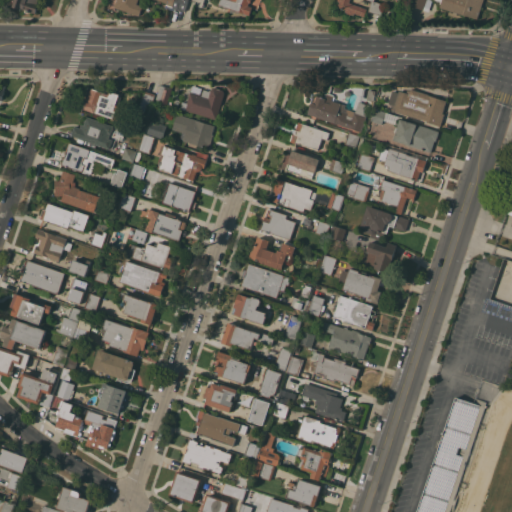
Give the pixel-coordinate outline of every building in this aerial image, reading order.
[(38,0),(38,2),(39,3),(36,13),(31,11),(30,13),(27,12),(28,10),(22,8),(22,9),(13,6),(15,0),(38,0)] [(117,0),(168,0),(168,2),(162,0),(138,0),(138,3),(143,5),(140,15),(115,7),(117,0)] [(188,0),(185,11),(173,7),(173,5),(168,4),(169,0),(188,0)] [(251,0),(251,2),(250,2),(249,5),(253,6),(250,15),(219,5),(220,0),(251,0)] [(374,0),(385,4),(382,15),(369,11),(372,1),(369,0),(349,0),(349,2),(367,8),(364,16),(355,13),(354,14),(352,15),(349,14),(345,11),(346,9),(338,7),(340,1),(338,0),(374,0)] [(409,5),(410,0),(432,0),(429,12),(409,5)] [(483,0),(477,19),(440,7),(441,3),(440,3),(440,1),(437,0),(483,0)] [(167,105),(156,102),(162,85),(165,86),(165,85),(173,88),(167,105)] [(83,108),(85,99),(88,100),(92,88),(93,88),(93,87),(99,89),(98,90),(109,94),(110,91),(120,94),(119,95),(121,95),(119,99),(120,100),(119,104),(116,104),(116,105),(118,106),(117,109),(115,109),(114,110),(116,110),(114,118),(83,108)] [(181,108),(183,101),(187,102),(191,91),(202,95),(204,89),(209,91),(210,90),(211,90),(211,89),(213,87),(215,87),(222,89),(224,90),(224,92),(224,93),(217,119),(181,108)] [(400,90),(409,93),(410,88),(429,94),(447,100),(443,113),(445,113),(441,126),(428,122),(428,121),(393,110),(400,90)] [(369,89),(376,91),(374,100),(367,99),(369,89)] [(141,101),(145,90),(156,94),(152,105),(141,101)] [(370,105),(366,116),(367,116),(365,120),(366,121),(365,125),(364,124),(360,135),(334,126),(335,122),(326,119),(326,120),(324,119),(319,117),(319,118),(317,117),(317,116),(308,113),(308,112),(306,111),(308,106),(310,107),(312,102),(313,102),(315,96),(317,96),(317,95),(324,97),(326,93),(327,94),(328,92),(334,94),(333,96),(335,96),(334,99),(333,99),(332,100),(341,103),(341,102),(346,104),(345,108),(356,111),(359,101),(370,105)] [(371,120),(375,108),(386,112),(382,124),(371,120)] [(215,125),(212,134),(214,134),(210,145),(209,145),(208,148),(183,140),(185,135),(183,135),(185,132),(173,128),(175,122),(169,120),(172,112),(215,125)] [(71,135),(75,125),(80,127),(82,124),(84,124),(87,116),(114,125),(109,137),(113,139),(110,148),(71,135)] [(439,131),(436,140),(435,140),(431,152),(394,139),(397,131),(395,131),(396,127),(398,127),(401,118),(439,131)] [(151,120),(167,125),(163,138),(147,133),(151,120)] [(313,126),(314,124),(318,126),(317,128),(330,132),(327,139),(322,137),(318,149),(301,143),(301,144),(298,143),(299,142),(296,141),(295,142),(291,141),(291,139),(292,134),(293,134),(295,129),(296,129),(297,127),(296,126),(297,123),(298,123),(299,122),(313,126)] [(345,144),(346,142),(344,142),(347,132),(349,133),(349,132),(360,135),(356,147),(345,144)] [(139,150),(145,134),(155,137),(150,153),(139,150)] [(90,149),(90,150),(115,159),(112,167),(96,161),(91,173),(87,172),(87,173),(68,166),(68,167),(66,166),(66,165),(62,164),(64,157),(65,157),(68,149),(67,148),(69,142),(90,149)] [(191,179),(190,180),(187,179),(187,178),(158,168),(160,163),(158,163),(161,155),(162,155),(162,153),(158,152),(161,144),(165,145),(193,155),(195,150),(209,154),(204,168),(202,167),(202,169),(201,170),(199,171),(197,171),(197,172),(198,172),(195,179),(194,179),(194,180),(191,179)] [(134,160),(134,161),(122,157),(126,146),(137,150),(142,152),(139,161),(134,160)] [(407,153),(407,152),(410,153),(410,155),(427,160),(423,171),(425,172),(422,181),(414,178),(414,179),(411,178),(411,177),(388,170),(392,160),(386,158),(390,148),(407,153)] [(320,159),(315,172),(313,171),(311,178),(281,167),(284,159),(286,153),(291,154),(293,149),(320,159)] [(375,157),(370,171),(355,166),(358,158),(360,158),(362,152),(375,157)] [(342,173),(330,169),(333,158),(345,163),(342,173)] [(145,166),(142,178),(131,174),(135,163),(145,166)] [(128,171),(122,189),(111,185),(115,171),(118,172),(119,168),(128,171)] [(61,200),(63,195),(55,195),(55,180),(60,180),(63,170),(75,174),(73,181),(75,181),(75,186),(80,188),(80,189),(100,196),(94,212),(61,200)] [(511,212),(500,208),(511,173),(511,212)] [(281,203),(280,204),(278,203),(278,202),(274,200),(277,192),(274,191),(278,178),(303,186),(313,189),(313,191),(318,192),(315,200),(311,210),(305,207),(304,211),(281,203)] [(354,197),(354,195),(347,193),(352,178),(359,180),(361,181),(360,183),(370,187),(368,191),(369,191),(366,201),(354,197)] [(406,186),(417,189),(414,201),(412,200),(413,198),(407,196),(401,213),(396,212),(398,206),(381,200),(382,199),(380,199),(381,197),(375,195),(378,187),(380,188),(383,179),(406,186)] [(186,210),(186,211),(184,210),(184,209),(163,202),(170,182),(179,185),(180,183),(182,184),(181,186),(196,191),(196,193),(197,193),(196,198),(194,197),(193,200),(197,201),(194,209),(192,208),(191,211),(190,210),(190,211),(186,210)] [(340,210),(328,206),(333,191),(345,195),(340,210)] [(120,207),(124,193),(136,196),(131,211),(120,207)] [(73,211),(74,209),(90,215),(84,231),(69,226),(68,228),(49,221),(49,222),(46,221),(47,220),(41,218),(44,209),(45,210),(48,202),(73,211)] [(368,205),(410,219),(406,231),(394,227),(394,226),(390,225),(387,233),(382,231),(380,236),(385,238),(384,241),(370,236),(371,233),(362,230),(363,227),(361,226),(368,205)] [(152,231),(152,232),(145,229),(149,219),(140,216),(143,209),(147,211),(148,208),(152,209),(159,211),(159,212),(166,215),(166,212),(176,215),(175,218),(178,219),(178,217),(180,218),(180,219),(186,222),(187,224),(186,227),(184,230),(183,230),(182,234),(182,236),(181,239),(180,240),(152,231)] [(261,229),(268,208),(288,214),(286,218),(296,221),(290,239),(261,229)] [(118,211),(128,215),(126,223),(115,220),(118,211)] [(319,220),(331,224),(327,236),(315,232),(319,220)] [(343,241),(332,237),(336,225),(347,229),(343,241)] [(44,230),(44,229),(46,230),(46,231),(56,235),(56,234),(67,238),(66,241),(72,243),(70,250),(64,248),(59,261),(49,257),(49,259),(46,258),(47,256),(34,252),(37,245),(39,245),(41,239),(36,237),(39,228),(44,230)] [(133,239),(137,228),(148,232),(144,243),(133,239)] [(94,232),(102,234),(103,231),(107,232),(102,247),(90,243),(94,232)] [(263,262),(263,263),(261,262),(262,262),(256,260),(256,259),(254,259),(254,258),(250,256),(252,251),(253,251),(255,246),(254,246),(255,245),(255,246),(256,243),(256,241),(257,241),(259,236),(263,238),(263,237),(266,238),(266,239),(270,240),(267,248),(278,252),(278,251),(278,250),(282,251),(286,240),(296,244),(293,255),(290,254),(289,254),(288,253),(286,257),(287,257),(285,261),(282,269),(263,262)] [(164,268),(162,268),(162,267),(125,254),(127,248),(131,249),(133,244),(143,247),(143,246),(146,247),(147,243),(157,246),(158,241),(174,247),(172,253),(170,252),(168,256),(174,258),(170,270),(164,268)] [(369,251),(368,251),(371,241),(387,246),(388,242),(397,245),(395,252),(395,254),(395,256),(394,257),(388,272),(382,270),(382,271),(379,270),(364,265),(369,251)] [(332,275),(320,271),(326,254),(338,258),(332,275)] [(65,273),(58,293),(44,288),(43,291),(39,290),(40,287),(21,280),(24,272),(22,271),(22,270),(22,269),(23,268),(24,267),(25,267),(28,259),(65,273)] [(79,273),(76,272),(70,270),(74,259),(86,264),(88,259),(91,260),(86,275),(79,273)] [(161,272),(168,274),(167,278),(164,277),(163,281),(166,282),(161,296),(149,292),(143,290),(143,289),(120,281),(127,260),(161,272)] [(264,293),(264,294),(261,293),(262,292),(242,285),(250,263),(270,269),(270,268),(272,269),(272,271),(291,277),(288,287),(286,287),(284,291),(282,290),(281,294),(279,293),(277,297),(264,293)] [(351,268),(360,271),(359,272),(372,276),(372,275),(386,279),(384,284),(381,283),(378,290),(382,291),(378,303),(367,300),(368,297),(344,289),(351,268)] [(95,279),(99,269),(111,273),(107,283),(95,279)] [(93,281),(84,307),(73,304),(82,277),(93,281)] [(307,312),(311,300),(312,300),(314,295),(313,294),(317,283),(326,287),(323,297),(325,298),(323,304),(325,305),(323,311),(321,310),(319,316),(307,312)] [(301,295),(305,284),(312,286),(309,297),(301,295)] [(85,307),(90,292),(100,296),(96,311),(85,307)] [(24,318),(12,314),(14,307),(11,306),(15,293),(31,298),(30,301),(45,306),(46,303),(52,305),(50,313),(45,311),(40,324),(24,318)] [(257,322),(249,319),(250,319),(235,314),(235,313),(233,313),(239,293),(252,297),(253,296),(260,299),(261,301),(260,305),(258,305),(257,309),(266,312),(265,315),(267,316),(264,324),(257,321),(257,322)] [(148,301),(148,300),(159,304),(152,324),(142,321),(143,318),(137,316),(136,317),(131,315),(125,312),(127,306),(124,305),(125,300),(124,299),(126,294),(148,301)] [(350,298),(350,296),(352,297),(352,298),(373,306),(371,314),(372,314),(371,316),(370,316),(369,320),(375,322),(373,329),(344,320),(344,321),(342,320),(342,319),(334,316),(335,315),(334,314),(335,311),(336,311),(339,300),(338,300),(340,297),(341,295),(350,298)] [(290,307),(294,296),(304,300),(305,298),(309,300),(305,311),(290,307)] [(59,331),(64,316),(68,318),(72,306),(83,310),(73,337),(59,331)] [(303,319),(295,340),(284,336),(292,315),(303,319)] [(29,323),(29,324),(36,327),(37,326),(46,330),(42,340),(45,341),(44,344),(41,343),(40,348),(17,340),(13,349),(3,345),(6,339),(1,338),(2,336),(1,335),(5,325),(10,327),(13,318),(29,323)] [(131,327),(132,326),(150,332),(144,349),(140,348),(138,356),(123,351),(124,350),(110,345),(111,342),(103,339),(106,332),(103,331),(104,329),(103,328),(106,318),(131,327)] [(81,320),(92,323),(86,341),(75,337),(81,320)] [(360,357),(360,358),(354,356),(340,351),(340,352),(338,351),(338,350),(329,347),(334,333),(322,329),(324,320),(352,330),(353,329),(360,331),(360,333),(371,336),(371,337),(372,337),(370,344),(369,343),(364,359),(360,357)] [(233,323),(235,323),(235,324),(261,333),(261,332),(275,336),(272,345),(259,340),(259,338),(256,337),(251,349),(245,347),(245,348),(239,346),(239,345),(233,343),(232,346),(222,342),(229,322),(233,323)] [(316,334),(314,341),(315,341),(314,346),(312,346),(312,347),(301,343),(305,330),(316,334)] [(0,371),(0,345),(18,352),(18,351),(30,355),(26,368),(15,364),(11,376),(0,371)] [(52,362),(58,346),(69,349),(63,366),(52,362)] [(285,370),(275,366),(281,347),(292,350),(285,370)] [(135,361),(134,363),(135,363),(133,368),(136,369),(132,381),(130,382),(128,382),(126,382),(117,379),(118,376),(93,368),(100,349),(135,361)] [(219,375),(220,371),(214,369),(215,364),(217,365),(218,361),(216,360),(219,351),(233,355),(233,353),(242,356),(240,360),(249,363),(247,371),(249,372),(245,383),(219,375)] [(346,361),(345,364),(360,368),(357,377),(356,377),(354,385),(335,379),(334,381),(324,378),(324,375),(314,372),(318,360),(312,358),(314,351),(325,354),(324,357),(335,360),(335,358),(346,361)] [(68,355),(78,359),(74,370),(64,367),(68,355)] [(287,371),(292,355),(304,359),(299,375),(287,371)] [(74,370),(70,380),(61,377),(64,367),(74,370)] [(267,367),(282,372),(275,393),(270,395),(269,397),(258,393),(267,367)] [(19,396),(22,387),(19,386),(24,372),(41,378),(45,368),(51,370),(52,368),(62,371),(50,406),(40,403),(19,396)] [(64,380),(75,384),(70,400),(58,395),(64,380)] [(99,407),(104,394),(99,392),(101,387),(103,388),(105,382),(127,390),(119,414),(99,407)] [(206,403),(207,398),(204,396),(207,386),(211,387),(213,382),(221,385),(222,383),(238,389),(230,411),(206,403)] [(306,382),(338,393),(337,396),(343,398),(340,407),(342,407),(341,409),(346,411),(344,420),(338,419),(338,420),(336,419),(336,418),(325,414),(325,415),(315,412),(318,404),(315,403),(316,399),(302,394),(306,382)] [(288,396),(285,403),(277,400),(281,388),(296,393),(295,398),(288,396)] [(256,397),(270,402),(263,424),(248,419),(256,397)] [(418,511),(457,397),(481,405),(465,450),(459,448),(457,455),(463,457),(444,511),(418,511)] [(50,408),(57,411),(58,409),(61,410),(62,408),(59,407),(62,399),(74,404),(72,412),(77,414),(76,416),(78,416),(78,415),(81,416),(80,417),(84,419),(83,423),(84,423),(83,425),(82,428),(83,428),(82,431),(81,431),(80,432),(81,433),(80,435),(74,433),(73,435),(64,431),(65,429),(56,426),(46,419),(50,408)] [(290,405),(285,418),(271,413),(275,400),(290,405)] [(88,413),(83,411),(84,408),(104,415),(103,418),(107,420),(108,416),(118,420),(112,438),(114,439),(113,441),(111,441),(110,444),(112,444),(111,447),(109,446),(109,448),(106,446),(105,448),(100,446),(99,449),(86,444),(91,432),(88,431),(91,424),(85,422),(88,413)] [(248,426),(245,434),(232,430),(231,433),(230,433),(230,435),(236,437),(234,446),(212,438),(212,437),(197,432),(200,425),(197,424),(198,421),(196,420),(197,417),(196,417),(198,409),(248,426)] [(304,415),(321,420),(320,422),(337,427),(338,426),(340,427),(340,428),(337,438),(340,438),(339,442),(336,441),(336,442),(334,448),(331,447),(331,446),(314,441),(314,442),(297,437),(304,415)] [(272,447),(273,448),(272,451),(279,454),(281,457),(279,463),(276,465),(258,459),(260,451),(260,452),(267,430),(277,434),(272,447)] [(185,452),(186,453),(188,447),(187,446),(190,438),(193,439),(194,438),(196,439),(195,440),(199,441),(198,443),(205,446),(206,443),(222,449),(222,450),(232,453),(229,462),(221,460),(221,461),(218,460),(217,462),(220,463),(219,465),(222,466),(223,468),(221,472),(219,473),(198,466),(199,463),(192,461),(191,463),(182,461),(185,452)] [(249,441),(261,445),(256,458),(245,453),(249,441)] [(301,445),(305,446),(321,451),(322,448),(332,451),(331,454),(332,454),(331,457),(332,458),(330,464),(329,463),(329,464),(328,464),(328,465),(326,464),(324,471),(323,470),(322,473),(323,473),(323,476),(321,475),(321,477),(322,478),(321,479),(320,479),(320,480),(310,476),(311,474),(312,474),(313,472),(302,468),(304,460),(296,457),(301,445)] [(0,455),(3,447),(29,457),(23,472),(0,464),(0,455)] [(275,465),(270,480),(258,476),(251,474),(256,459),(275,465)] [(169,494),(178,470),(203,479),(194,502),(169,494)] [(13,472),(23,475),(19,490),(8,486),(13,472)] [(250,476),(246,487),(235,484),(239,472),(250,476)] [(322,485),(315,505),(287,496),(290,488),(293,489),(295,484),(298,485),(300,478),(322,485)] [(225,482),(247,489),(243,500),(222,492),(225,482)] [(59,504),(58,504),(59,500),(60,501),(60,500),(59,500),(60,497),(61,497),(65,486),(80,491),(81,492),(81,493),(81,496),(91,500),(87,511),(78,511),(75,511),(74,511),(68,511),(66,511),(67,510),(58,507),(59,504)] [(200,511),(207,493),(231,501),(227,511),(200,511)] [(266,511),(272,497),(294,504),(294,506),(301,508),(301,506),(309,509),(308,511),(266,511)] [(16,503),(12,511),(0,511),(0,507),(1,504),(3,505),(5,500),(16,503)] [(239,511),(243,503),(253,507),(251,511),(239,511)]
